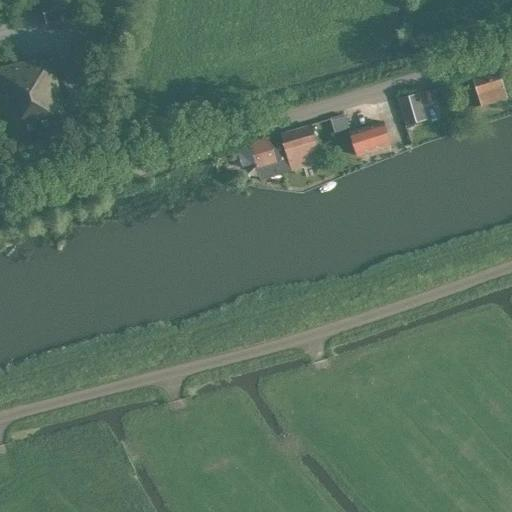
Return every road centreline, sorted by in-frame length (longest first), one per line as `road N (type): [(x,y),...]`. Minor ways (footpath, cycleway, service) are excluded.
road 1 (unclassified): [(0,413),(232,351),(511,260)]
road 2 (tertiary): [(0,197),(511,44)]
